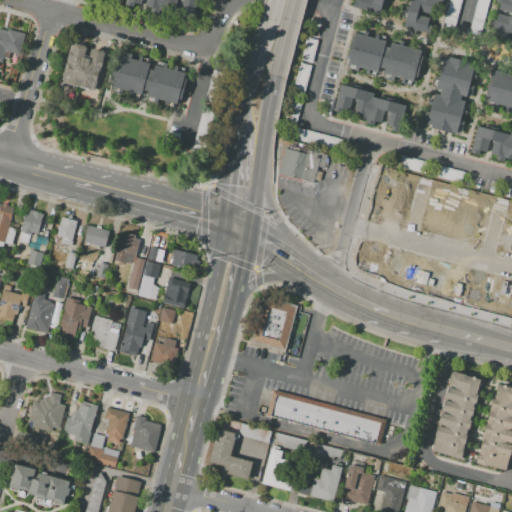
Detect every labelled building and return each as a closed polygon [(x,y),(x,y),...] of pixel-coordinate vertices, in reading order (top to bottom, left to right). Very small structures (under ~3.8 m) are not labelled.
[(127,0),(194,0),(190,17),(170,13),(173,2),(167,0),(164,11),(144,7),(145,0),(140,0),(139,5),(127,3),(127,0)] [(384,0),(381,14),(357,8),(358,0),(384,0)] [(442,0),(441,5),(439,4),(432,30),(404,22),(409,0),(442,0)] [(448,0),(442,25),(453,28),(460,0),(448,0)] [(486,0),(474,0),(469,33),(481,35),(486,0)] [(511,0),(511,36),(493,31),(494,27),(489,26),(492,18),(496,19),(500,2),(496,1),(496,0),(511,0)] [(26,34),(21,54),(10,51),(8,60),(3,58),(2,62),(0,61),(0,28),(7,30),(7,29),(26,34)] [(355,33),(364,35),(365,31),(385,36),(384,40),(386,41),(385,45),(390,47),(391,43),(421,51),(413,82),(383,74),(384,69),(378,67),(377,72),(346,64),(355,33)] [(311,62),(317,40),(306,37),(300,59),(311,62)] [(74,43),(85,46),(85,47),(87,48),(85,55),(88,56),(90,49),(92,49),(93,47),(107,51),(97,89),(96,89),(95,91),(64,84),(74,43)] [(122,52),(132,54),(132,57),(138,59),(138,56),(149,59),(148,62),(149,62),(148,68),(151,69),(146,90),(143,89),(141,95),(140,94),(139,99),(128,97),(129,92),(122,90),(121,95),(111,93),(113,87),(111,86),(113,81),(111,81),(113,70),(115,71),(119,55),(121,56),(122,52)] [(426,124),(434,93),(439,95),(441,90),(436,89),(444,58),(448,59),(449,56),(471,62),(470,65),(474,65),(471,74),(476,75),(475,79),(470,78),(469,84),(473,86),(470,96),(466,95),(466,96),(462,95),(461,100),(464,101),(459,120),(464,121),(461,131),(457,130),(456,132),(451,130),(451,133),(430,128),(431,125),(426,124)] [(157,61),(168,64),(167,67),(173,68),(174,65),(184,68),(183,71),(185,72),(183,78),(187,78),(182,99),(178,98),(177,104),(175,104),(174,109),(164,106),(165,101),(157,99),(156,104),(147,102),(148,96),(147,96),(154,65),(156,65),(157,61)] [(309,65),(298,63),(293,89),(304,91),(309,65)] [(494,69),(511,73),(511,113),(506,112),(508,106),(501,104),(500,108),(493,107),(495,102),(486,100),(487,96),(485,95),(490,78),(492,78),(494,69)] [(340,83),(349,85),(348,86),(373,92),(372,96),(405,104),(399,132),(390,129),(391,126),(385,124),(388,112),(384,111),(381,123),(375,122),(374,126),(365,123),(366,119),(333,111),(340,83)] [(477,125),(510,134),(511,131),(511,159),(504,157),(503,161),(494,159),(495,155),(490,154),(492,146),(487,145),(485,152),(479,151),(478,155),(470,152),(477,125)] [(284,148),(307,154),(308,150),(327,155),(324,168),(317,167),(313,182),(278,174),(284,148)] [(397,166),(420,172),(423,160),(399,155),(397,166)] [(434,176),(459,182),(462,171),(437,165),(434,176)] [(0,203),(14,207),(9,226),(16,228),(12,245),(4,243),(2,249),(0,248),(0,203)] [(20,231),(26,208),(33,210),(33,212),(43,214),(38,234),(31,232),(30,234),(20,231)] [(62,217),(77,221),(71,246),(63,244),(62,246),(52,244),(55,233),(57,234),(62,217)] [(83,242),(88,225),(109,231),(105,248),(83,242)] [(120,234),(126,236),(127,233),(135,235),(134,238),(139,239),(135,255),(133,255),(131,264),(114,260),(120,234)] [(46,239),(42,251),(35,250),(38,237),(46,239)] [(161,262),(147,258),(150,246),(164,249),(161,262)] [(42,251),(39,266),(27,263),(31,248),(35,250),(42,251)] [(170,264),(174,248),(198,254),(197,259),(200,260),(197,271),(170,264)] [(28,254),(26,261),(14,258),(15,251),(28,254)] [(72,269),(65,267),(68,252),(76,254),(72,269)] [(136,257),(145,259),(137,290),(128,288),(136,257)] [(137,296),(146,261),(159,264),(154,284),(160,286),(156,301),(137,296)] [(108,264),(105,279),(96,276),(100,262),(108,264)] [(52,296),(57,275),(69,278),(63,299),(52,296)] [(190,283),(184,308),(162,302),(168,277),(190,283)] [(0,301),(4,284),(30,290),(25,307),(19,306),(17,314),(14,314),(12,323),(0,320),(0,301)] [(25,327),(34,291),(45,294),(44,299),(50,301),(50,303),(54,304),(47,332),(25,327)] [(66,297),(83,301),(82,304),(91,306),(86,328),(80,326),(79,331),(77,330),(74,340),(60,336),(62,330),(58,329),(66,297)] [(283,351),(294,307),(258,298),(247,342),(283,351)] [(53,314),(56,302),(62,304),(59,316),(53,314)] [(175,311),(172,324),(159,321),(162,308),(175,311)] [(56,329),(50,327),(53,314),(59,316),(56,329)] [(89,342),(95,316),(112,321),(109,331),(119,333),(115,349),(89,342)] [(119,351),(128,317),(154,323),(149,340),(142,338),(138,356),(119,351)] [(81,329),(88,330),(85,343),(78,341),(81,329)] [(149,362),(154,341),(163,344),(165,337),(176,340),(174,347),(178,348),(173,368),(149,362)] [(145,340),(152,342),(148,354),(142,353),(145,340)] [(480,379),(476,394),(477,395),(475,404),(474,403),(470,420),(471,420),(461,459),(431,451),(452,371),(466,374),(466,375),(480,379)] [(511,444),(505,471),(475,463),(478,454),(482,439),(483,440),(485,434),(483,433),(485,424),(487,425),(488,420),(487,420),(489,412),(490,412),(492,408),(490,407),(492,399),(494,399),(498,384),(511,388),(511,444)] [(271,391),(384,420),(378,446),(265,416),(271,391)] [(29,421),(34,401),(39,402),(39,400),(43,401),(44,398),(48,399),(50,392),(62,395),(59,403),(64,405),(58,428),(53,427),(52,432),(32,427),(33,422),(29,421)] [(98,406),(88,445),(73,441),(75,436),(63,433),(67,417),(70,418),(71,413),(74,414),(75,409),(78,410),(79,404),(80,404),(81,401),(98,406)] [(106,407),(128,413),(120,444),(106,441),(108,434),(105,434),(108,419),(103,417),(106,407)] [(130,445),(134,430),(132,429),(135,415),(146,418),(146,421),(161,425),(155,451),(130,445)] [(237,434),(267,442),(270,431),(240,423),(237,434)] [(47,436),(43,450),(15,442),(19,428),(24,429),(24,430),(34,433),(34,432),(47,436)] [(217,429),(237,433),(231,456),(253,461),(249,480),(229,475),(230,469),(209,464),(217,429)] [(90,446),(93,433),(104,436),(101,449),(90,446)] [(115,468),(86,461),(90,446),(101,449),(103,449),(103,446),(119,450),(115,468)] [(261,483),(270,448),(282,451),(280,458),(290,461),(285,478),(293,480),(290,491),(261,483)] [(69,481),(67,488),(69,488),(67,497),(65,496),(63,504),(26,494),(26,492),(8,488),(11,478),(9,478),(12,466),(14,467),(15,463),(36,469),(33,478),(38,479),(40,473),(69,481)] [(297,492),(300,481),(312,484),(313,477),(319,479),(322,468),(330,470),(332,464),(342,467),(333,502),(297,492)] [(349,464),(363,468),(362,472),(375,475),(367,505),(351,501),(350,503),(340,500),(349,464)] [(106,511),(116,475),(134,479),(130,494),(140,496),(135,511),(106,511)] [(379,475),(406,483),(397,511),(392,511),(380,509),(384,492),(377,490),(377,489),(376,489),(379,475)] [(97,511),(85,511),(94,477),(106,480),(97,511)] [(404,511),(408,499),(405,498),(409,485),(436,492),(433,504),(431,503),(429,511),(404,511)] [(441,492),(451,494),(452,492),(469,497),(464,511),(445,511),(447,508),(437,506),(441,492)] [(469,511),(472,502),(490,506),(488,511),(469,511)]
